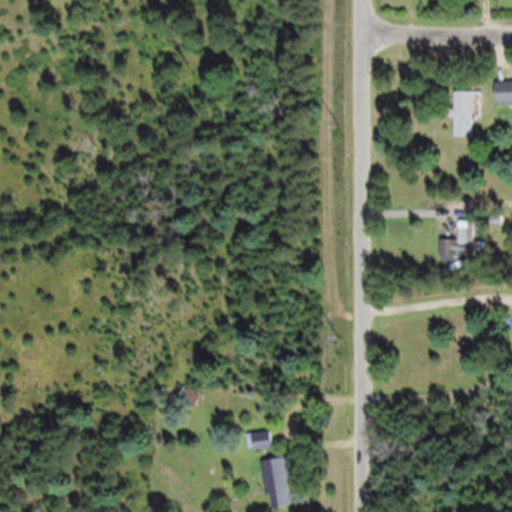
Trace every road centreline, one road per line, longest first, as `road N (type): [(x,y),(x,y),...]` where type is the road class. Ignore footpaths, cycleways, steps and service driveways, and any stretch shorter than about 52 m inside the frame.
road 1 (residential): [(364,511),(362,0)]
road 2 (residential): [(511,46),(363,44)]
